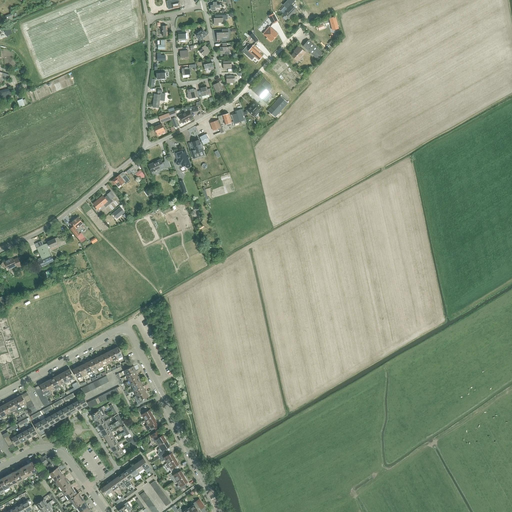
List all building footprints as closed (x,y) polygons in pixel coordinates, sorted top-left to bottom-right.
[(213,4),(210,4),(211,11),(215,11),(215,8),(220,8),(220,3),(217,4),(217,0),(213,0),(213,4)] [(284,9),(285,10),(282,14),(288,19),(296,10),(291,5),(295,0),(287,0),(283,5),(282,6),(284,9)] [(273,13),(268,16),(273,24),(278,21),(273,13)] [(216,18),(214,18),(214,25),(218,25),(218,23),(223,23),(223,19),(227,19),(227,16),(216,16),(216,18)] [(329,19),(332,31),(339,29),(335,17),(329,19)] [(269,26),(262,33),(263,34),(264,35),(267,37),(266,38),(270,42),(271,41),(272,42),(278,34),(270,27),(269,26)] [(222,32),(216,33),(217,42),(220,42),(220,40),(221,39),(221,37),(226,37),(228,37),(228,32),(228,31),(228,28),(222,29),(222,32)] [(202,29),(196,34),(197,36),(199,39),(200,44),(204,43),(203,38),(207,35),(205,32),(204,32),(202,29)] [(252,33),(249,36),(255,42),(258,40),(252,33)] [(303,46),(317,59),(323,53),(308,40),(303,46)] [(222,47),(220,47),(220,54),(220,56),(222,56),(222,54),(225,54),(225,55),(229,54),(229,47),(226,47),(226,43),(222,44),(222,47)] [(248,44),(242,51),(251,59),(254,56),(254,57),(258,60),(263,55),(259,52),(260,51),(253,45),(251,47),(248,44)] [(210,52),(206,46),(199,51),(204,57),(210,52)] [(291,56),(297,61),(305,52),(298,46),(295,50),(295,51),(291,56)] [(0,71),(0,84),(2,85),(4,78),(8,79),(10,75),(0,71)] [(263,77),(251,90),(267,104),(269,103),(267,101),(272,95),(267,90),(271,86),(266,81),(266,80),(263,77)] [(216,93),(223,90),(220,82),(213,85),(216,93)] [(204,87),(200,88),(200,91),(197,91),(199,96),(199,97),(202,97),(206,96),(209,95),(208,94),(211,93),(210,88),(207,89),(207,87),(204,87)] [(9,88),(0,90),(0,94),(0,95),(4,102),(7,101),(6,97),(11,95),(10,93),(9,88)] [(187,90),(188,95),(189,99),(196,97),(199,96),(197,91),(197,89),(194,90),(194,88),(187,90)] [(153,107),(159,108),(160,100),(164,101),(165,94),(164,94),(162,94),(162,90),(158,90),(157,93),(157,95),(154,94),(153,107)] [(288,103),(281,96),(267,111),(275,118),(288,103)] [(255,101),(247,110),(253,116),(261,107),(255,101)] [(178,116),(182,123),(183,122),(184,123),(186,121),(193,117),(191,114),(192,113),(198,111),(197,106),(183,109),(185,112),(178,116)] [(232,115),(235,123),(239,122),(239,124),(241,124),(245,122),(241,109),(235,111),(236,114),(232,115)] [(170,117),(169,113),(159,117),(161,123),(171,119),(170,117)] [(218,117),(219,119),(221,126),(223,125),(222,121),(223,120),(225,125),(232,122),(229,113),(218,117)] [(221,126),(219,119),(210,123),(213,130),(220,128),(221,128),(219,129),(220,132),(214,135),(214,136),(213,136),(214,137),(215,137),(225,133),(224,132),(225,132),(226,132),(225,132),(226,131),(223,125),(221,126)] [(158,136),(165,132),(162,124),(154,127),(157,133),(158,136)] [(200,137),(203,144),(209,141),(206,134),(200,137)] [(201,147),(199,140),(197,140),(196,140),(194,141),(192,142),(194,150),(191,151),(193,158),(199,156),(198,153),(203,151),(202,146),(201,147)] [(185,166),(185,167),(186,166),(186,167),(188,168),(190,167),(191,165),(185,149),(176,152),(178,160),(177,161),(176,162),(176,164),(178,165),(181,164),(182,167),(185,166)] [(161,159),(148,165),(150,169),(152,174),(165,168),(164,167),(171,168),(167,155),(164,156),(165,160),(162,163),(161,159)] [(133,166),(129,170),(131,172),(133,174),(134,175),(135,174),(136,175),(139,173),(137,172),(133,166)] [(115,185),(115,184),(118,187),(121,185),(124,183),(125,184),(130,180),(123,172),(119,175),(112,181),(115,185)] [(178,181),(182,194),(187,192),(182,180),(178,181)] [(95,208),(97,211),(101,207),(101,206),(103,205),(106,207),(113,201),(112,199),(115,196),(111,191),(107,195),(104,198),(103,196),(93,203),(96,207),(95,208)] [(120,208),(113,214),(117,218),(124,212),(120,208)] [(72,222),(70,224),(72,227),(70,228),(72,231),(77,236),(79,234),(75,229),(76,228),(83,222),(82,221),(80,219),(78,217),(72,222)] [(37,248),(41,258),(39,259),(39,261),(38,261),(40,267),(54,261),(51,256),(48,250),(51,249),(50,248),(57,245),(58,246),(65,243),(62,237),(59,239),(58,237),(55,239),(48,242),(48,243),(45,244),(43,245),(41,241),(35,244),(37,248)] [(6,269),(8,268),(9,270),(16,267),(17,269),(22,267),(18,258),(14,260),(13,258),(12,258),(13,258),(13,260),(10,261),(9,259),(4,261),(5,262),(3,262),(2,263),(1,265),(1,266),(2,268),(3,269),(5,269),(6,269)] [(118,346),(113,349),(117,358),(118,359),(123,356),(118,346)] [(113,349),(108,351),(112,360),(115,359),(115,360),(118,359),(117,358),(113,349)] [(108,351),(103,354),(107,363),(110,362),(110,363),(113,361),(112,360),(108,351)] [(103,354),(98,356),(102,365),(105,364),(105,365),(108,364),(107,363),(103,354)] [(98,356),(93,359),(97,368),(98,369),(103,366),(102,365),(98,356)] [(93,359),(88,361),(92,370),(95,369),(95,370),(98,369),(97,368),(93,359)] [(88,361),(83,364),(87,373),(90,371),(90,373),(93,371),(92,370),(88,361)] [(83,364),(78,366),(82,375),(83,376),(88,374),(87,373),(83,364)] [(82,375),(78,366),(72,369),(77,378),(80,376),(80,378),(83,376),(82,375)] [(126,376),(127,376),(136,371),(133,366),(124,370),(126,373),(124,373),(126,376)] [(64,371),(69,380),(71,379),(72,380),(75,378),(69,369),(64,371)] [(59,374),(64,382),(67,381),(67,382),(70,381),(69,380),(64,371),(59,374)] [(128,381),(129,381),(138,376),(136,371),(127,376),(128,378),(127,379),(128,381)] [(54,377),(59,385),(62,384),(62,385),(65,384),(64,382),(59,374),(54,377)] [(131,386),(132,386),(141,381),(138,376),(129,381),(131,383),(129,384),(131,386)] [(49,379),(55,389),(60,386),(59,385),(54,377),(49,379)] [(45,382),(49,391),(52,389),(52,390),(55,389),(49,379),(45,382)] [(133,391),(134,391),(143,386),(141,381),(132,386),(133,388),(132,389),(133,391)] [(42,383),(39,384),(39,385),(41,388),(42,390),(44,393),(45,396),(51,393),(49,391),(45,382),(42,383)] [(136,396),(137,396),(146,391),(143,386),(134,391),(136,393),(134,394),(136,396)] [(136,396),(134,397),(138,405),(147,400),(146,397),(148,396),(146,391),(141,394),(137,396),(136,396)] [(23,397),(21,395),(16,397),(21,406),(23,405),(24,406),(26,404),(27,406),(32,403),(31,400),(26,403),(24,400),(23,397)] [(16,397),(11,400),(18,412),(23,409),(21,406),(16,397)] [(83,397),(78,400),(82,408),(87,405),(87,403),(83,397)] [(11,400),(6,403),(12,412),(14,411),(15,413),(18,412),(11,400)] [(78,400),(72,403),(77,411),(82,408),(78,400)] [(92,400),(87,403),(87,405),(89,408),(95,405),(92,400)] [(6,403),(1,405),(6,414),(9,413),(9,414),(12,412),(6,403)] [(72,403),(67,406),(71,414),(77,411),(72,403)] [(141,414),(145,420),(153,415),(146,403),(137,409),(140,415),(141,414)] [(67,406),(62,409),(66,417),(71,414),(67,406)] [(98,410),(91,415),(94,420),(101,416),(105,414),(105,413),(101,407),(98,409),(98,410)] [(62,409),(56,412),(60,420),(66,417),(62,409)] [(56,412),(51,415),(55,423),(60,420),(56,412)] [(94,420),(97,426),(105,421),(103,418),(107,416),(105,414),(101,416),(94,420)] [(51,415),(45,418),(49,426),(55,423),(51,415)] [(153,415),(145,420),(148,424),(147,425),(145,426),(147,430),(150,429),(151,430),(156,428),(155,426),(157,424),(155,422),(156,421),(153,415)] [(45,418),(40,421),(44,429),(49,426),(45,418)] [(97,426),(101,431),(108,426),(106,424),(110,422),(108,419),(105,421),(97,426)] [(44,429),(40,421),(34,424),(38,432),(44,429)] [(101,431),(104,436),(111,432),(114,430),(111,425),(108,426),(101,431)] [(33,426),(28,429),(32,436),(37,433),(33,426)] [(28,429),(22,432),(26,439),(32,436),(28,429)] [(159,430),(150,435),(151,437),(154,443),(156,441),(159,445),(166,440),(163,435),(162,435),(159,430)] [(22,432),(17,435),(21,442),(26,439),(22,432)] [(104,436),(107,441),(114,437),(111,432),(104,436)] [(17,435),(11,438),(12,440),(13,443),(15,446),(21,442),(17,435)] [(107,441),(110,447),(118,442),(114,437),(107,441)] [(159,456),(167,451),(168,451),(167,448),(170,446),(166,440),(159,445),(160,448),(159,449),(158,449),(158,450),(158,451),(158,452),(159,453),(157,453),(159,456)] [(110,447),(114,452),(121,448),(119,444),(121,442),(120,441),(118,442),(110,447)] [(121,448),(114,452),(117,457),(126,452),(126,451),(125,449),(124,449),(122,450),(121,448)] [(165,459),(167,463),(175,458),(172,452),(169,454),(167,451),(159,456),(162,461),(165,459)] [(41,455),(34,461),(37,465),(38,464),(40,468),(45,464),(46,466),(49,469),(53,466),(53,467),(57,465),(50,456),(48,458),(45,455),(42,457),(41,455)] [(141,459),(138,461),(145,470),(150,467),(143,458),(141,459)] [(169,467),(171,472),(177,468),(176,466),(179,464),(175,458),(167,463),(165,464),(167,468),(169,467)] [(32,461),(27,464),(32,474),(37,472),(32,461)] [(138,461),(133,465),(138,472),(143,468),(144,470),(145,470),(138,461)] [(27,464),(22,467),(28,477),(32,474),(27,464)] [(131,466),(128,469),(133,476),(135,478),(140,474),(138,472),(133,465),(131,466)] [(22,467),(17,469),(23,479),(28,477),(22,467)] [(48,474),(52,478),(61,471),(58,467),(48,474)] [(174,482),(176,481),(184,476),(181,470),(179,471),(177,468),(171,472),(169,473),(170,476),(171,476),(174,482)] [(17,469),(13,472),(18,482),(23,479),(17,469)] [(128,469),(123,472),(128,479),(133,476),(128,469)] [(52,478),(55,483),(64,476),(61,471),(52,478)] [(13,472),(8,474),(14,485),(18,482),(13,472)] [(123,472),(118,476),(123,483),(125,485),(130,481),(128,479),(123,472)] [(8,474),(3,477),(9,487),(14,485),(8,474)] [(55,483),(58,487),(67,480),(64,476),(55,483)] [(118,476),(113,480),(118,487),(118,486),(121,484),(123,488),(126,486),(125,485),(123,483),(118,476)] [(176,481),(179,484),(176,486),(179,490),(180,490),(184,488),(185,487),(186,486),(185,484),(188,482),(184,476),(176,481)] [(3,477),(0,478),(0,482),(4,490),(9,487),(3,477)] [(58,487),(61,491),(71,484),(67,480),(58,487)] [(113,480),(108,483),(113,490),(116,488),(118,492),(121,490),(118,486),(118,487),(113,480)] [(113,490),(108,483),(103,487),(100,489),(105,496),(107,494),(108,494),(111,492),(113,495),(116,494),(113,490)] [(61,491),(64,496),(74,489),(71,484),(61,491)] [(155,491),(162,501),(167,497),(160,488),(155,491)] [(69,499),(78,492),(77,493),(74,489),(64,496),(67,500),(69,499)] [(69,499),(72,503),(82,496),(78,492),(69,499)] [(72,503),(75,508),(85,501),(82,496),(72,503)] [(30,499),(22,503),(27,511),(32,509),(30,505),(32,503),(30,499)] [(36,504),(39,509),(47,504),(44,499),(36,504)] [(194,504),(188,508),(191,511),(198,511),(199,511),(197,509),(199,507),(201,509),(205,506),(199,499),(195,501),(193,503),(194,504)] [(75,508),(78,511),(88,505),(85,501),(75,508)] [(125,505),(118,510),(119,511),(126,511),(129,510),(132,508),(127,502),(124,504),(125,505)] [(18,504),(17,505),(17,506),(20,511),(26,511),(27,511),(22,503),(19,505),(18,504)]
